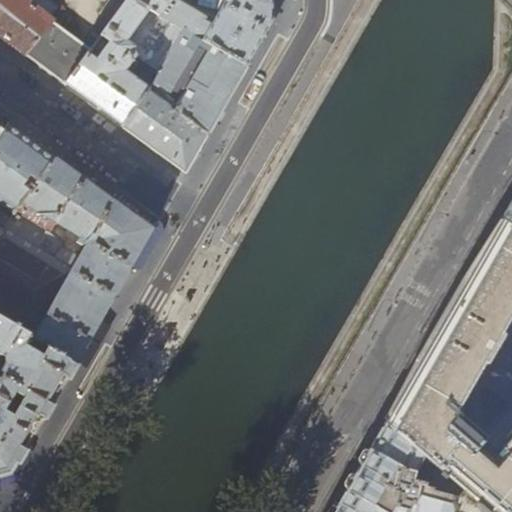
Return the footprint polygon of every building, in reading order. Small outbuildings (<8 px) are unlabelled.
[(0,0),(0,37),(7,42),(36,6),(27,0),(0,0)] [(150,89),(149,88),(183,29),(132,0),(127,0),(91,49),(65,85),(91,104),(122,127),(150,89)] [(273,8),(273,0),(132,0),(183,29),(247,66),(264,37),(273,21),(273,8)] [(91,49),(36,6),(7,42),(36,63),(65,85),(91,49)] [(150,89),(209,133),(211,128),(247,66),(183,29),(149,88),(150,89)] [(209,133),(150,89),(122,127),(154,150),(185,173),(209,133)] [(0,136),(9,124),(0,117),(0,136)] [(33,142),(9,124),(0,136),(0,202),(14,213),(30,191),(23,185),(30,175),(37,180),(54,157),(33,142)] [(30,191),(14,213),(7,222),(0,231),(0,317),(30,336),(48,346),(75,362),(96,326),(150,233),(153,229),(92,184),(54,157),(37,180),(30,191)] [(511,209),(507,212),(503,218),(511,224),(511,209)] [(511,511),(511,224),(503,218),(446,315),(397,400),(384,421),(385,422),(425,456),(464,490),(490,511),(511,511)] [(0,372),(0,476),(3,476),(11,474),(21,456),(56,397),(75,362),(48,346),(42,355),(24,345),(30,336),(0,317),(0,354),(4,357),(5,364),(0,372)] [(490,511),(464,490),(456,500),(433,493),(433,491),(426,489),(426,486),(412,482),(413,476),(425,456),(385,422),(334,511),(490,511)]
